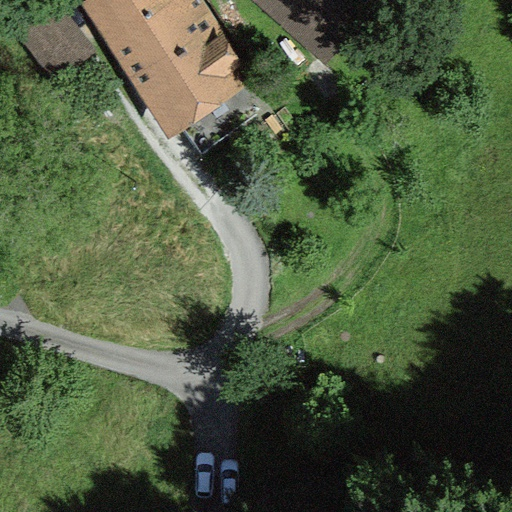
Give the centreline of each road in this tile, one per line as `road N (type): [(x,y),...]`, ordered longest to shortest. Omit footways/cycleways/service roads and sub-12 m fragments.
road 1 (unclassified): [(0,323),(187,370),(221,358),(240,337)]
road 2 (unclassified): [(154,131),(246,255),(240,337)]
